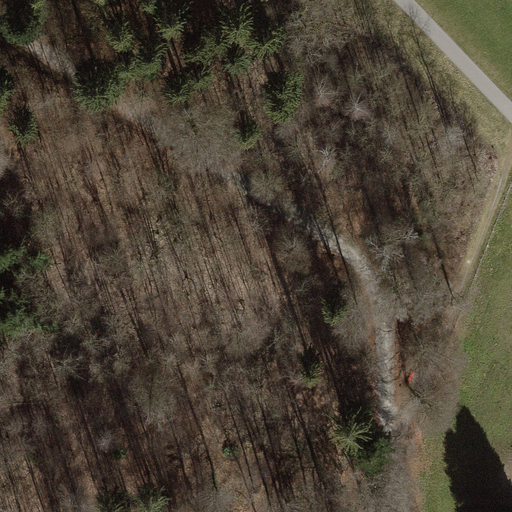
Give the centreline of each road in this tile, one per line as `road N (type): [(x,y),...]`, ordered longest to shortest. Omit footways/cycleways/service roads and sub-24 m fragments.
road 1 (track): [(405,511),(384,429),(379,302),(362,261),(0,26)]
road 2 (track): [(511,146),(419,388),(387,446)]
road 3 (unclassified): [(403,0),(511,113)]
